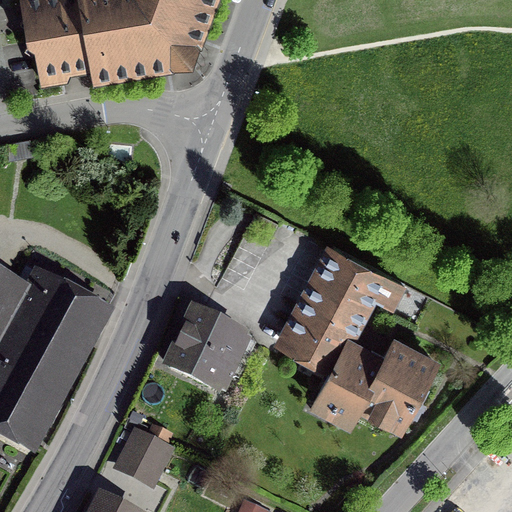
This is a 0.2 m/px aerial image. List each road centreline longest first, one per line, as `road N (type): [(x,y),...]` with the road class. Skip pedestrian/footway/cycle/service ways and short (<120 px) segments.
road 1 (residential): [(210,126),(144,300),(39,511)]
road 2 (residential): [(0,129),(119,109),(163,111),(210,126)]
road 3 (residential): [(385,511),(511,374)]
road 4 (residential): [(258,0),(210,126)]
